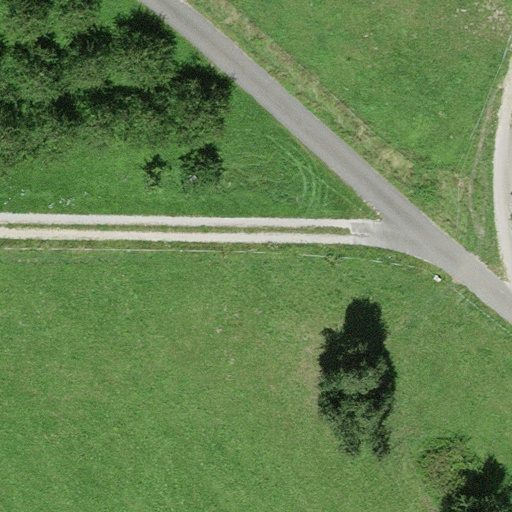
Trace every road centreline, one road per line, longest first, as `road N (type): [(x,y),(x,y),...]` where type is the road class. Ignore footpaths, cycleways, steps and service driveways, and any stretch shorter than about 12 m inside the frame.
road 1 (track): [(511,317),(152,0)]
road 2 (track): [(416,240),(0,230)]
road 3 (track): [(511,253),(505,148),(511,87)]
